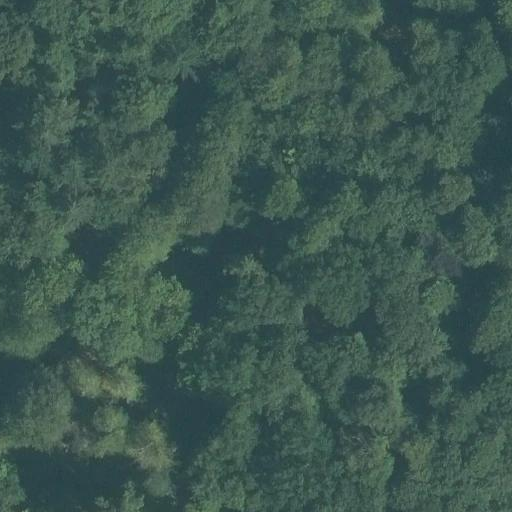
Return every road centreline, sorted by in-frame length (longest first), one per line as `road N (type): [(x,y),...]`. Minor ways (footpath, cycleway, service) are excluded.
road 1 (track): [(511,193),(344,253),(228,276),(0,241)]
road 2 (track): [(511,434),(174,403),(122,511)]
road 3 (track): [(174,403),(196,274)]
